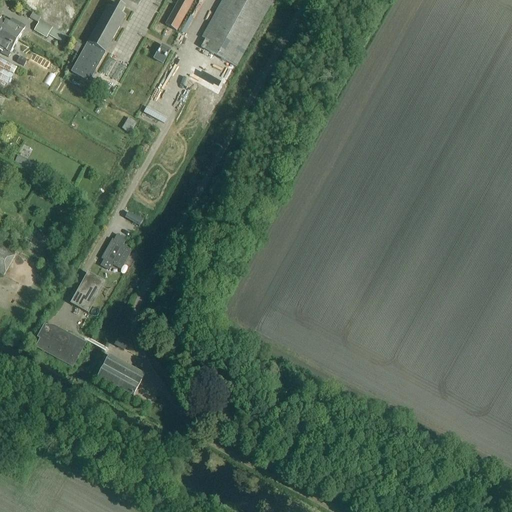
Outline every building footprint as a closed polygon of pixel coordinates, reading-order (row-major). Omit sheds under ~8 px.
[(47,13),(50,4),(39,0),(18,0),(18,2),(47,13)] [(179,0),(168,20),(165,26),(176,33),(194,0),(179,0)] [(274,0),(273,0),(222,0),(201,39),(205,41),(201,48),(236,68),(274,0)] [(89,84),(106,55),(126,18),(122,16),(126,9),(115,4),(111,10),(108,8),(70,74),(89,84)] [(63,44),(66,38),(39,22),(41,19),(33,14),(30,19),(38,24),(33,32),(46,39),(48,36),(63,44)] [(18,42),(18,41),(26,28),(12,20),(9,25),(1,21),(0,23),(0,34),(7,39),(8,38),(9,39),(10,37),(18,42)] [(11,55),(18,41),(18,42),(10,37),(9,39),(8,38),(7,39),(0,34),(0,52),(2,53),(1,55),(8,59),(11,55)] [(81,46),(74,42),(69,50),(77,54),(81,46)] [(171,51),(161,46),(153,61),(163,66),(171,51)] [(24,68),(27,62),(20,58),(17,64),(24,68)] [(0,81),(6,85),(16,69),(0,59),(0,81)] [(217,79),(220,73),(206,66),(203,71),(217,79)] [(132,133),(139,123),(132,118),(125,128),(132,133)] [(22,244),(30,229),(8,217),(0,231),(22,244)] [(116,265),(125,269),(135,249),(126,245),(130,239),(118,233),(105,259),(107,260),(104,266),(113,270),(116,265)] [(17,254),(0,244),(0,275),(3,277),(17,254)] [(88,315),(105,284),(88,274),(70,305),(88,315)] [(73,368),(85,345),(73,338),(74,338),(59,330),(53,328),(44,327),(38,339),(41,340),(36,349),(73,368)] [(124,351),(128,344),(119,339),(115,346),(124,351)] [(133,398),(145,377),(109,357),(98,378),(133,398)]
